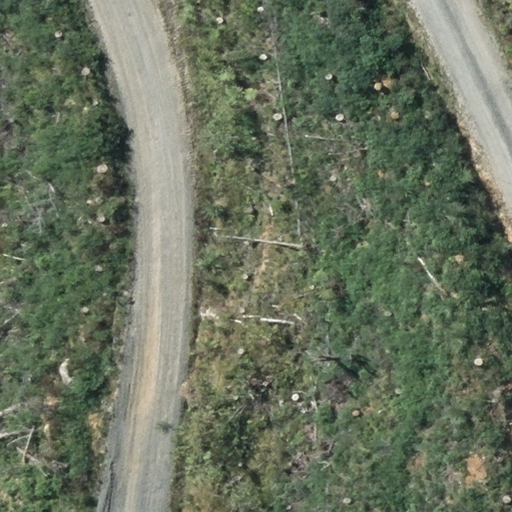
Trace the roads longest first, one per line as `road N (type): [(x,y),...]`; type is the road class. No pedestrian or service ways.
road 1 (track): [(117,0),(141,86),(109,511)]
road 2 (track): [(511,240),(411,0)]
